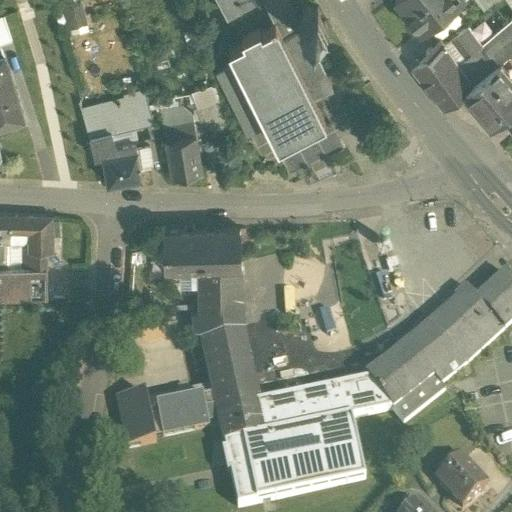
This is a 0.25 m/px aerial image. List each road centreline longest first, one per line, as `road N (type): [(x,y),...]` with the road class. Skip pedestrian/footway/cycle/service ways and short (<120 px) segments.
road 1 (residential): [(486,190),(348,203),(102,197)]
road 2 (residential): [(102,197),(78,511)]
road 3 (tertiary): [(486,190),(421,120),(347,0)]
